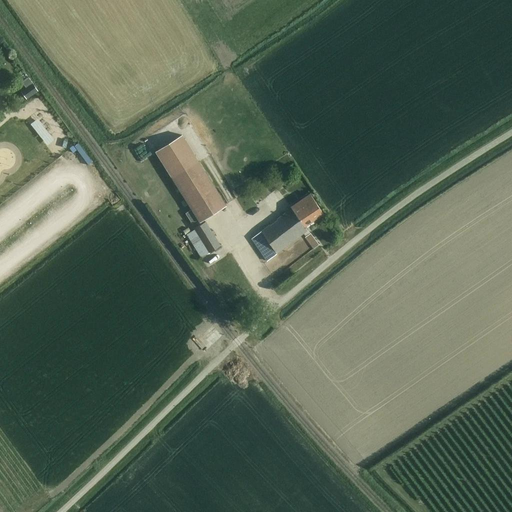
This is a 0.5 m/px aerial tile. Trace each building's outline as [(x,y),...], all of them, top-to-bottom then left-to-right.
[(26,89),(21,92),(26,100),(38,91),(28,78),(21,82),(26,89)] [(225,204),(199,161),(182,135),(156,151),(199,220),(225,204)] [(292,209),(261,231),(277,253),(307,231),(305,227),(324,212),(311,194),(291,207),(292,209)] [(220,245),(205,221),(194,227),(209,252),(220,245)] [(277,253),(261,231),(251,238),(266,261),(277,253)] [(319,245),(310,234),(305,238),(313,249),(319,245)]
